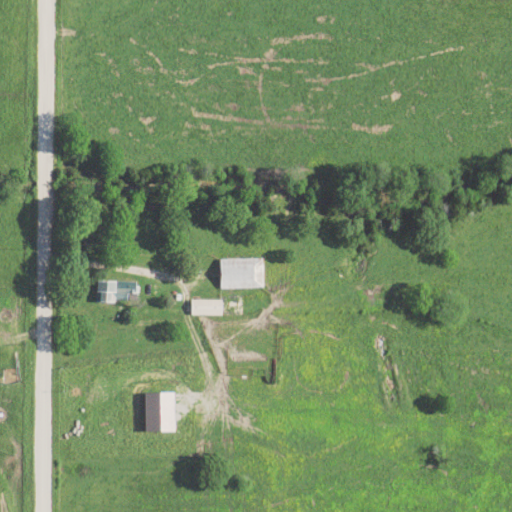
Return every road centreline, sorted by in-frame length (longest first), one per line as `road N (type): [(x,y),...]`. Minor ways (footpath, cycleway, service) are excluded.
road 1 (residential): [(37,511),(40,0)]
road 2 (residential): [(39,247),(70,263),(214,293)]
